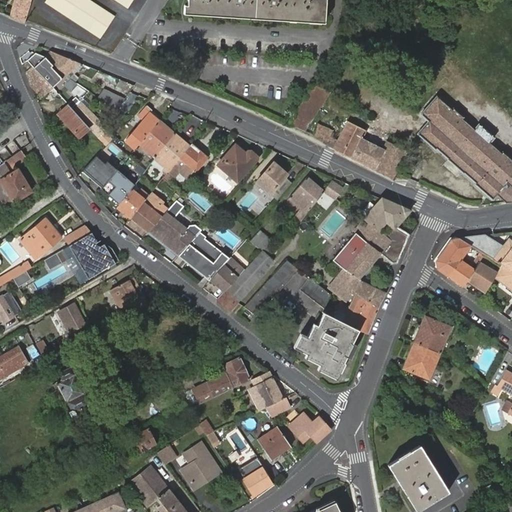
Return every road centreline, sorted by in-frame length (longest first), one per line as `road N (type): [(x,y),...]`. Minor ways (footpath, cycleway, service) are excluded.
road 1 (residential): [(0,42),(22,100),(70,183),(305,386),(346,406),(350,420)]
road 2 (tertiary): [(114,65),(441,209)]
road 3 (residential): [(350,420),(416,262)]
road 4 (tertiary): [(0,22),(114,65)]
road 5 (residential): [(511,336),(416,262)]
